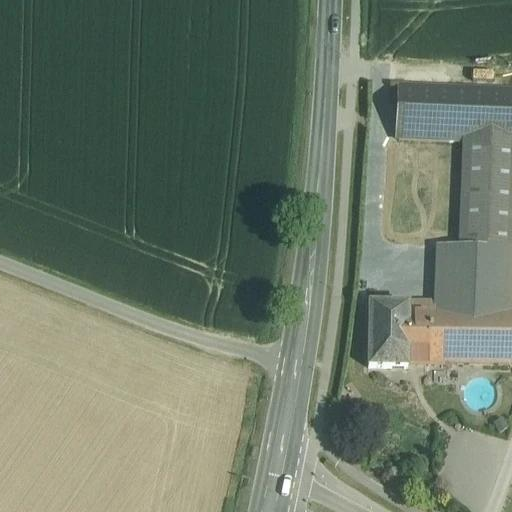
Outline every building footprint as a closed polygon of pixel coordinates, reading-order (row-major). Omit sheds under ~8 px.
[(511,90),(400,85),(397,141),(456,144),(463,144),(511,145),(511,90)] [(511,145),(463,144),(459,249),(511,251),(511,145)] [(511,251),(459,249),(436,249),(434,308),(434,313),(454,313),(456,272),(511,274),(511,266),(511,251)] [(413,307),(369,307),(368,370),(407,370),(407,365),(427,366),(427,313),(413,312),(413,307)] [(511,313),(454,313),(434,313),(427,313),(427,366),(511,366),(511,313)]
